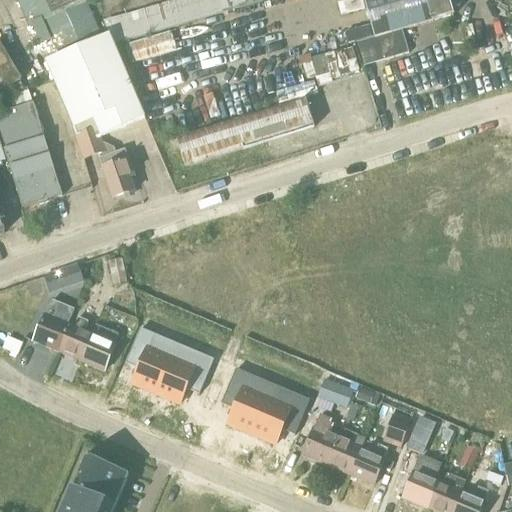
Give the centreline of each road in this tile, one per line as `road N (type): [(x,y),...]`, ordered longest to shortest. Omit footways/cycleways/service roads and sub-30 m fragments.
road 1 (unclassified): [(0,278),(511,106)]
road 2 (residential): [(168,455),(0,374)]
road 3 (residential): [(303,511),(168,455)]
